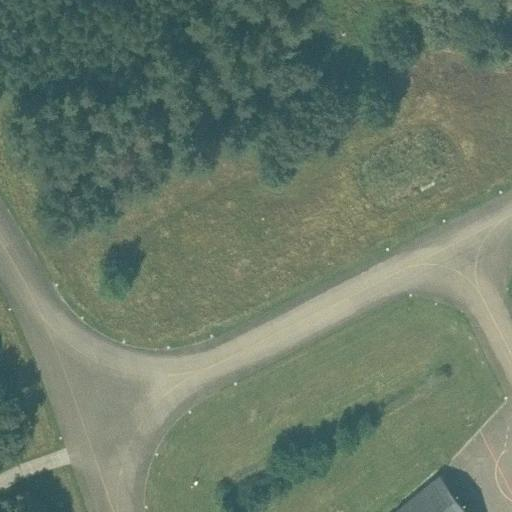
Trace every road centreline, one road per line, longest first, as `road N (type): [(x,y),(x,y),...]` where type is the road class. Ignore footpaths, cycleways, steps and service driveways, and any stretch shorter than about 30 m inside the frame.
road 1 (unknown): [(94,418),(362,282),(411,274),(453,288),(490,316),(511,354)]
road 2 (unknown): [(94,418),(0,258)]
